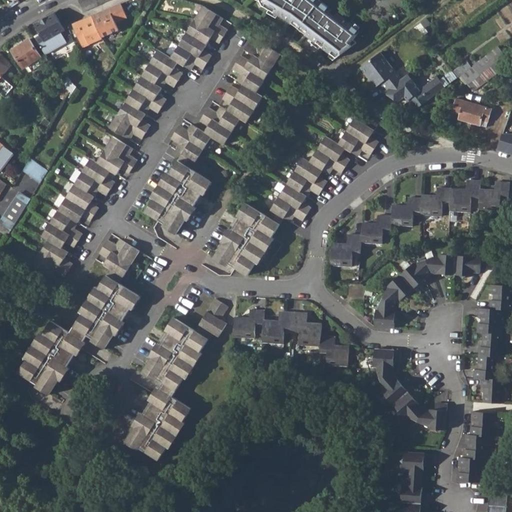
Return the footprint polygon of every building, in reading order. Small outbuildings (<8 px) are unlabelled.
[(80,0),(79,1),(85,12),(98,6),(95,0),(80,0)] [(131,0),(121,5),(126,16),(140,10),(144,0),(131,0)] [(284,26),(329,63),(357,42),(354,40),(360,31),(319,0),(250,0),(254,9),(284,26)] [(201,4),(169,56),(177,61),(189,68),(194,61),(202,67),(210,53),(201,48),(209,36),(217,41),(226,27),(218,22),(222,16),(201,4)] [(93,17),(103,38),(119,31),(116,23),(127,18),(126,16),(121,5),(93,17)] [(36,37),(44,50),(66,37),(63,32),(65,30),(56,13),(36,24),(41,33),(36,37)] [(75,25),(84,47),(103,38),(93,17),(77,24),(75,25)] [(411,30),(418,39),(427,32),(424,28),(430,24),(427,18),(411,30)] [(13,50),(25,68),(42,57),(30,39),(13,50)] [(161,226),(175,235),(185,220),(187,221),(196,207),(194,206),(201,194),(204,196),(212,182),(190,168),(210,136),(223,144),(239,119),(246,123),(262,97),(254,92),(279,53),(259,40),(255,46),(246,41),(241,48),(249,54),(246,60),(238,55),(229,68),(238,73),(234,80),(242,85),(238,91),(229,86),(221,99),(230,104),(226,111),(220,106),(215,113),(206,107),(198,120),(207,126),(203,132),(191,124),(186,131),(178,125),(169,138),(177,144),(174,150),(180,154),(168,173),(166,173),(150,198),(152,199),(144,212),(163,224),(161,226)] [(110,127),(130,139),(134,132),(142,138),(151,125),(142,119),(149,106),(158,112),(166,99),(158,94),(166,80),(174,86),(182,73),(174,68),(177,61),(169,56),(158,49),(110,127)] [(472,68),(460,78),(468,88),(506,58),(500,49),(475,68),(472,68)] [(0,92),(5,97),(13,88),(14,87),(3,77),(11,68),(10,65),(0,53),(0,92)] [(385,92),(406,76),(400,68),(396,72),(381,53),(361,68),(376,88),(380,85),(385,92)] [(45,63),(42,57),(25,68),(28,74),(45,63)] [(452,73),(457,80),(460,78),(472,68),(467,61),(452,73)] [(406,76),(385,92),(400,103),(406,98),(409,102),(411,101),(418,110),(445,89),(437,77),(420,90),(408,75),(406,76)] [(458,120),(479,126),(486,128),(491,109),(456,99),(452,112),(460,114),(458,120)] [(232,265),(245,274),(253,261),(255,263),(272,238),(269,236),(282,217),(288,221),(293,215),(302,221),(310,208),(301,203),(310,189),(319,195),(327,182),(318,177),(322,170),(329,174),(333,168),(341,173),(349,160),(341,155),(345,148),(357,156),(361,150),(369,155),(378,142),(370,136),(378,124),(369,118),(365,124),(355,118),(338,144),(326,136),(310,162),(304,158),(266,216),(245,203),(237,216),(239,217),(231,229),(229,228),(220,241),(223,242),(213,258),(230,268),(232,265)] [(511,133),(503,134),(498,150),(508,153),(509,149),(511,150),(511,133)] [(32,266),(51,278),(56,271),(64,277),(73,264),(64,258),(68,252),(61,248),(65,242),(73,247),(81,234),(72,229),(80,216),(89,222),(97,208),(89,203),(97,190),(106,195),(113,183),(104,178),(109,170),(116,175),(119,168),(128,174),(136,160),(128,155),(132,148),(112,136),(96,162),(89,158),(41,236),(48,240),(32,266)] [(0,172),(15,153),(0,140),(0,172)] [(24,170),(41,183),(48,171),(31,158),(24,170)] [(330,265),(352,266),(352,255),(361,255),(362,242),(383,243),(383,232),(391,232),(392,224),(412,226),(413,214),(443,215),(443,205),(450,205),(450,211),(471,212),(471,200),(480,201),(479,209),(500,210),(501,198),(508,199),(508,209),(511,209),(511,191),(509,191),(510,182),(495,182),(494,191),(480,190),(481,181),(466,181),(466,189),(437,188),(437,195),(422,194),(422,198),(408,198),(408,206),(393,205),(392,216),(378,216),(377,223),(362,222),(361,235),(347,235),(347,244),(332,243),(330,265)] [(1,222),(11,230),(35,193),(24,186),(1,222)] [(206,214),(219,222),(227,209),(214,202),(206,214)] [(34,386),(48,395),(58,378),(60,380),(68,367),(66,366),(73,354),(76,356),(84,342),(81,340),(85,334),(91,338),(90,341),(104,350),(112,336),(115,337),(123,324),(121,322),(128,309),(131,311),(140,298),(118,285),(139,251),(119,239),(115,246),(106,241),(98,254),(106,259),(102,266),(108,269),(96,288),(93,286),(77,312),(79,314),(68,331),(49,320),(41,333),(38,331),(22,356),(24,358),(16,371),(36,383),(34,386)] [(375,326),(394,327),(394,323),(398,320),(395,317),(395,311),(392,311),(400,299),(401,299),(405,297),(409,297),(409,292),(418,285),(422,286),(421,281),(426,278),(424,276),(438,270),(438,274),(445,274),(447,277),(450,274),(461,276),(462,278),(466,276),(471,276),(471,272),(480,272),(481,257),(439,254),(415,266),(414,265),(390,287),(378,309),(376,309),(375,326)] [(143,272),(156,280),(165,267),(151,259),(143,272)] [(182,296),(194,304),(202,290),(190,283),(182,296)] [(483,402),(502,403),(502,387),(506,388),(506,380),(499,380),(500,371),(497,370),(498,357),(505,357),(505,348),(502,348),(503,325),(500,325),(500,318),(504,318),(504,309),(511,310),(511,301),(511,296),(511,285),(491,285),(490,293),(494,293),(494,300),(490,299),(490,308),(479,307),(478,317),(480,317),(480,324),(477,323),(477,332),(484,333),(483,347),(480,346),(478,369),(475,369),(474,378),(481,379),(481,386),(484,386),(483,402)] [(206,313),(199,325),(212,332),(218,336),(226,323),(220,319),(228,306),(214,299),(206,313)] [(327,363),(348,365),(349,346),(336,345),(336,336),(321,335),(322,322),(307,321),(308,313),(281,312),(280,319),(265,319),(266,310),(251,310),(250,318),(236,317),(235,336),(256,338),(257,325),(265,326),(264,338),(286,339),(286,328),(300,328),(300,341),(320,342),(320,351),(328,352),(327,363)] [(186,379),(202,353),(200,352),(212,332),(199,325),(195,332),(173,318),(165,331),(167,333),(160,346),(157,344),(149,357),(151,359),(142,374),(155,382),(157,380),(161,383),(158,389),(156,387),(148,400),(150,402),(142,414),(140,413),(132,426),(135,427),(126,443),(138,450),(140,448),(158,460),(166,447),(169,449),(185,423),(183,421),(191,408),(171,396),(183,377),(186,379)] [(435,429),(438,432),(440,429),(446,430),(447,404),(438,403),(438,410),(424,408),(414,397),(419,393),(407,379),(402,383),(393,372),(394,359),(400,359),(401,350),(376,349),(376,355),(372,357),(375,359),(375,366),(377,366),(385,388),(382,390),(386,395),(386,400),(390,399),(398,408),(397,412),(401,413),(404,416),(408,415),(429,425),(429,428),(435,429)] [(465,434),(465,443),(468,443),(468,449),(464,449),(464,457),(459,457),(458,466),(461,466),(461,472),(458,472),(457,481),(482,483),(483,474),(480,474),(480,468),(483,468),(484,459),(488,460),(489,451),(486,450),(486,444),(489,445),(490,436),(495,436),(496,428),(492,428),(493,422),(496,422),(497,413),(472,411),(471,420),(475,420),(474,426),(471,426),(470,434),(465,434)] [(426,511),(428,495),(422,494),(424,463),(430,463),(431,454),(404,452),(404,457),(400,461),(404,464),(403,470),(408,470),(407,487),(402,486),(402,492),(399,494),(401,496),(401,508),(398,510),(400,511),(426,511)] [(505,511),(507,491),(500,491),(500,484),(482,483),(482,489),(488,490),(486,511),(505,511)]
